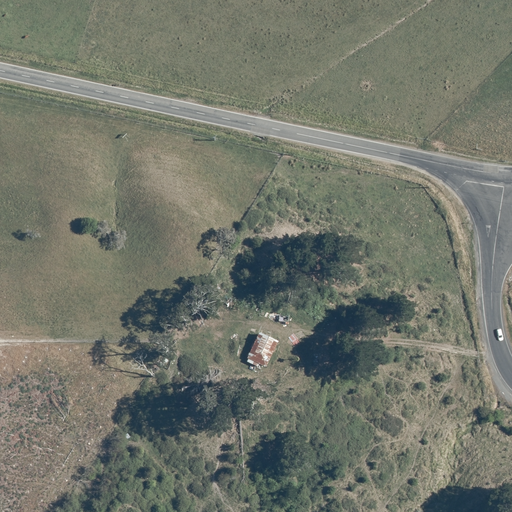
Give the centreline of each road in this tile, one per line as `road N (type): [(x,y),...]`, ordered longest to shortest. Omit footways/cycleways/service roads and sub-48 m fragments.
road 1 (secondary): [(505,174),(0,69)]
road 2 (secondary): [(511,375),(492,316),(505,174)]
